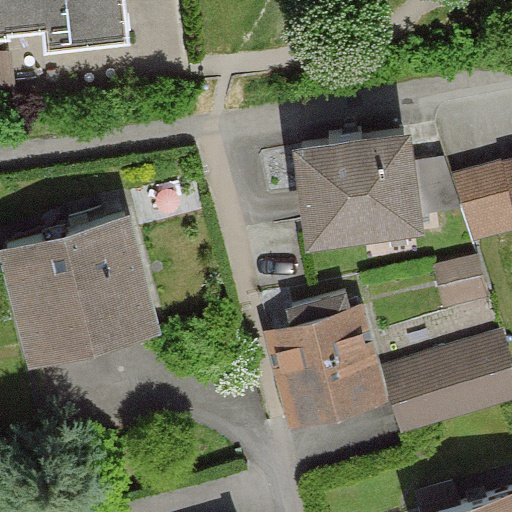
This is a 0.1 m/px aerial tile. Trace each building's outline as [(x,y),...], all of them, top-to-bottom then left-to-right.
[(0,0),(0,2),(16,0),(54,0),(58,20),(141,12),(139,0),(0,0)] [(406,122),(299,136),(310,224),(418,210),(406,122)] [(511,158),(462,172),(477,227),(511,217),(511,158)] [(130,221),(2,253),(30,367),(158,336),(130,221)] [(486,260),(448,255),(444,288),(482,292),(486,260)] [(359,303),(269,328),(293,411),(382,386),(359,303)] [(511,376),(498,331),(390,363),(407,419),(511,387),(511,376)] [(511,511),(511,493),(446,511),(511,511)]
